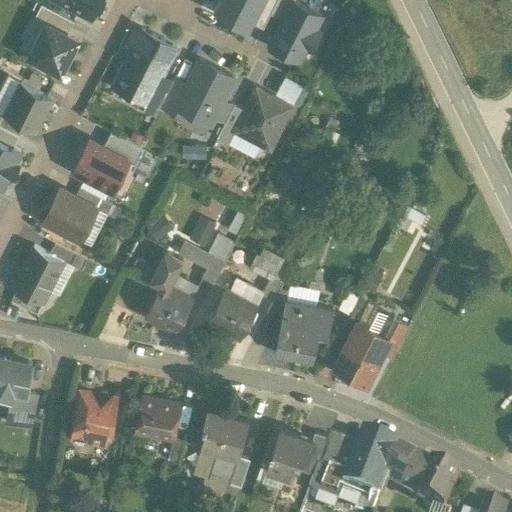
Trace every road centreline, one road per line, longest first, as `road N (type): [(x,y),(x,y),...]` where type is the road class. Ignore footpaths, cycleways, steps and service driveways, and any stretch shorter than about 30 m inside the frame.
road 1 (residential): [(511,484),(365,415),(283,388),(0,327)]
road 2 (residential): [(0,254),(127,0)]
road 3 (tertiary): [(511,198),(412,0)]
road 4 (track): [(41,511),(67,341)]
road 5 (residential): [(139,0),(252,58)]
